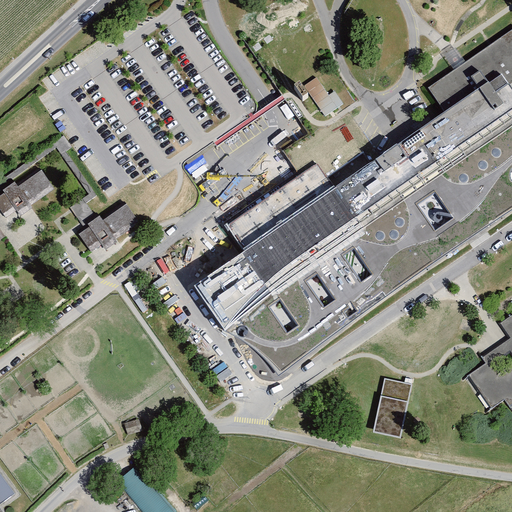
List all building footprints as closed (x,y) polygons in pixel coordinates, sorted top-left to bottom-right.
[(428,87),(445,112),(336,187),(319,163),(229,225),(267,279),(354,219),(361,229),(511,124),(511,29),(458,66),(428,87)] [(318,77),(306,85),(305,83),(297,89),(305,101),(312,97),(327,118),(345,105),(336,92),(331,95),(318,77)] [(5,194),(0,197),(0,209),(6,219),(17,212),(20,217),(33,209),(31,207),(56,191),(44,171),(21,185),(18,180),(3,190),(5,194)] [(91,227),(80,234),(91,253),(103,246),(106,250),(118,243),(116,240),(140,225),(128,206),(105,219),(102,215),(89,223),(91,227)] [(41,224),(33,228),(38,237),(46,233),(41,224)] [(326,275),(319,265),(313,268),(320,279),(326,275)] [(311,273),(305,277),(312,287),(318,283),(311,273)] [(511,314),(499,323),(510,339),(484,356),(489,364),(471,376),(492,407),(506,398),(511,406),(511,314)] [(414,386),(385,380),(375,433),(403,438),(414,386)] [(120,482),(143,511),(171,511),(137,468),(120,482)] [(0,511),(5,511),(0,504),(0,503),(15,493),(0,472),(0,511)] [(167,499),(177,511),(180,511),(187,506),(175,492),(167,499)]
